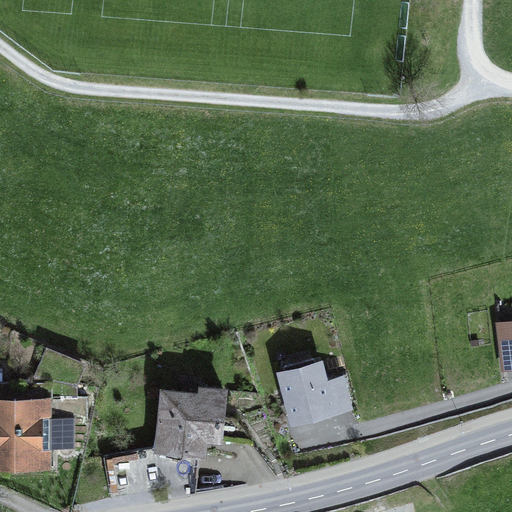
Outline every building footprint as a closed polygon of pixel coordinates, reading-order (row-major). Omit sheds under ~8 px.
[(511,367),(511,321),(499,323),(505,368),(511,367)] [(43,363),(78,377),(83,365),(49,351),(43,363)] [(281,372),(294,421),(332,411),(325,383),(320,362),(315,364),(314,358),(285,365),(286,371),(281,372)] [(74,449),(74,418),(49,418),(49,393),(49,387),(3,387),(3,382),(3,368),(0,367),(0,456),(5,457),(5,465),(25,465),(25,457),(49,457),(49,449),(74,449)] [(332,411),(349,407),(342,379),(325,383),(332,411)] [(49,393),(52,393),(52,382),(3,382),(3,387),(49,387),(49,393)] [(111,497),(191,484),(194,454),(195,453),(196,437),(214,439),(216,422),(220,422),(223,390),(202,388),(202,394),(192,394),(162,418),(159,448),(104,456),(111,497)] [(165,391),(162,418),(192,394),(165,391)] [(216,422),(214,439),(196,437),(195,453),(205,454),(206,442),(218,443),(220,422),(216,422)] [(191,494),(195,493),(200,455),(194,454),(191,484),(191,494)] [(25,465),(49,465),(49,457),(25,457),(25,465)]
